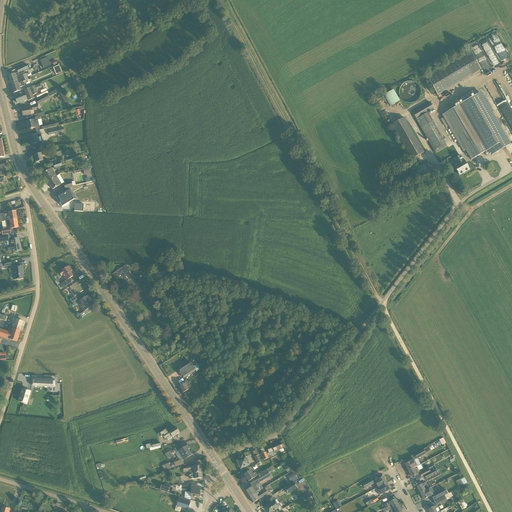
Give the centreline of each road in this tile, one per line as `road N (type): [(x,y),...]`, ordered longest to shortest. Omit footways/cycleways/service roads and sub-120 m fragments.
road 1 (track): [(489,511),(217,0)]
road 2 (unclassified): [(215,460),(285,424),(463,198),(496,178)]
road 3 (tertiary): [(215,460),(33,189)]
road 4 (unclassified): [(0,418),(36,297),(24,192)]
